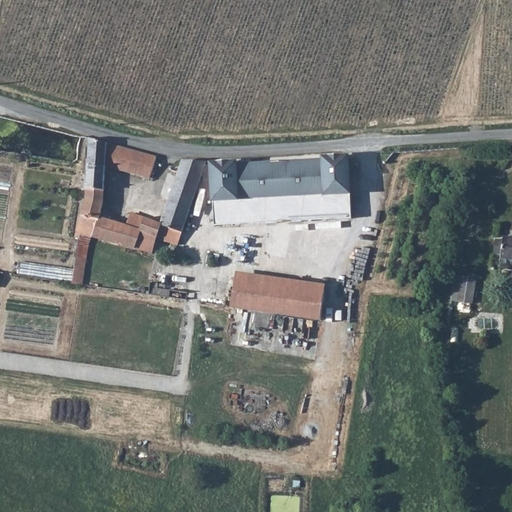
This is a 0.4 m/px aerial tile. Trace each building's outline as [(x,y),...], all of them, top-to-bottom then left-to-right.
[(74,236),(79,238),(80,235),(81,233),(94,236),(99,218),(102,206),(104,199),(105,167),(105,144),(88,139),(86,200),(74,236)] [(105,144),(105,167),(123,172),(151,179),(155,163),(157,157),(105,144)] [(236,162),(211,163),(213,201),(242,199),(242,208),(265,206),(266,222),(300,221),(299,196),(350,192),(348,155),(323,157),(323,159),(236,164),(236,162)] [(99,218),(94,236),(121,244),(134,248),(139,231),(156,237),(177,244),(191,206),(205,163),(182,161),(159,223),(134,214),(129,216),(126,226),(107,220),(99,218)] [(350,192),(299,196),(300,221),(352,218),(350,192)] [(242,199),(213,201),(215,226),(266,222),(265,206),(242,208),(242,199)] [(496,245),(496,254),(503,255),(501,267),(511,268),(511,229),(507,229),(504,247),(496,245)] [(134,248),(151,253),(156,237),(139,231),(134,248)] [(75,259),(72,284),(78,284),(80,285),(81,285),(84,268),(84,260),(77,259),(75,259)] [(455,276),(450,301),(473,306),(477,280),(455,276)] [(235,278),(232,307),(321,319),(325,290),(235,278)]
